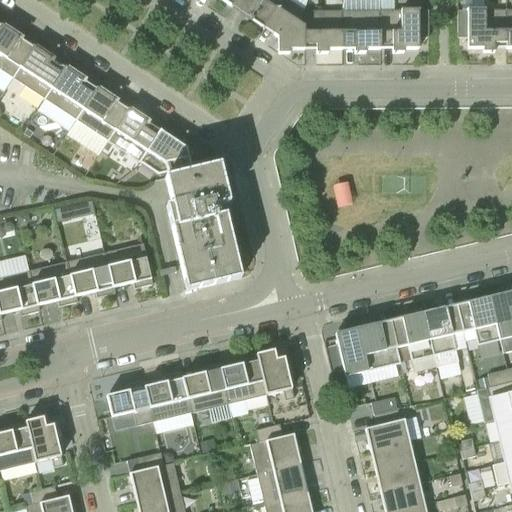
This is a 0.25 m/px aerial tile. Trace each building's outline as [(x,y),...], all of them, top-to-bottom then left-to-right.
[(217,0),(230,9),(236,0),(217,0)] [(236,0),(230,9),(262,30),(281,0),(236,0)] [(289,52),(303,51),(305,13),(304,13),(304,12),(285,0),(281,0),(262,30),(263,30),(264,30),(277,39),(277,56),(289,56),(289,52)] [(511,10),(505,11),(505,12),(493,12),(493,50),(511,50),(511,10)] [(391,12),(391,51),(391,55),(403,55),(403,51),(418,51),(418,11),(400,12),(391,12)] [(493,54),(493,50),(493,12),(484,12),(484,11),(467,11),(467,50),(482,50),(482,54),(493,54)] [(327,51),(353,51),(353,12),(340,12),(340,13),(305,13),(303,51),(315,51),(315,55),(327,55),(327,51)] [(365,51),(391,51),(391,12),(380,13),(380,12),(353,12),(353,51),(353,55),(365,55),(365,51)] [(0,29),(0,72),(12,80),(33,49),(1,28),(0,29)] [(12,80),(44,101),(64,70),(33,49),(12,80)] [(44,101),(76,122),(96,91),(64,70),(44,101)] [(76,122),(107,143),(128,112),(96,91),(76,122)] [(140,164),(160,133),(159,132),(128,112),(107,143),(138,164),(139,165),(140,164)] [(167,179),(191,173),(186,150),(161,133),(160,133),(140,164),(158,176),(166,174),(167,179)] [(183,293),(240,280),(223,206),(228,205),(219,166),(191,173),(167,179),(164,180),(171,206),(165,208),(185,292),(182,292),(183,293)] [(350,178),(335,179),(338,204),(353,202),(350,178)] [(61,225),(95,217),(92,204),(58,212),(61,225)] [(104,255),(113,289),(132,285),(134,291),(152,286),(142,245),(104,255)] [(114,295),(113,289),(104,255),(66,264),(75,299),(95,294),(96,300),(114,295)] [(77,304),(75,299),(66,264),(28,273),(38,308),(57,303),(58,309),(77,304)] [(39,313),(38,308),(28,273),(0,279),(0,316),(19,312),(21,318),(39,313)] [(511,338),(511,299),(511,293),(489,299),(500,342),(511,338)] [(476,347),(500,342),(489,299),(456,306),(463,334),(473,331),(476,347)] [(423,314),(433,357),(455,352),(451,337),(463,334),(456,306),(423,314)] [(400,365),(433,357),(423,314),(390,322),(400,365)] [(367,373),(400,365),(390,322),(357,330),(367,373)] [(344,378),(367,373),(357,330),(334,336),(344,378)] [(256,356),(266,397),(282,393),(284,403),(293,401),(283,359),(275,361),(273,352),(256,356)] [(228,406),(266,397),(256,356),(238,360),(240,366),(220,371),(228,406)] [(191,415),(228,406),(220,371),(219,365),(200,369),(202,375),(183,380),(191,415)] [(511,382),(511,370),(507,371),(487,376),(490,388),(511,382)] [(194,429),(191,415),(183,380),(182,380),(181,374),(163,378),(164,384),(145,389),(153,424),(156,438),(194,429)] [(495,422),(511,418),(511,382),(490,388),(475,392),(483,424),(495,422)] [(135,428),(153,424),(145,389),(143,383),(125,387),(126,393),(105,398),(111,419),(132,414),(135,428)] [(396,411),(393,399),(375,403),(370,405),(373,416),(396,411)] [(369,454),(408,443),(403,421),(399,422),(396,411),(373,416),(376,428),(364,431),(369,454)] [(500,443),(511,440),(511,418),(495,422),(500,443)] [(25,423),(35,464),(51,461),(53,470),(62,468),(53,427),(45,429),(42,419),(25,423)] [(0,472),(35,464),(25,423),(7,428),(9,433),(0,435),(0,472)] [(273,428),(255,432),(258,444),(282,439),(279,426),(273,428)] [(446,445),(457,443),(455,432),(444,434),(446,445)] [(256,476),(299,465),(292,436),(282,439),(258,444),(249,447),(256,476)] [(505,464),(511,462),(511,440),(500,443),(505,464)] [(459,452),(472,449),(470,441),(460,443),(461,446),(458,446),(459,452)] [(374,473),(413,464),(408,443),(369,454),(374,473)] [(462,461),(474,458),(472,449),(459,452),(462,461)] [(445,467),(456,464),(454,453),(442,456),(445,467)] [(163,467),(160,455),(126,463),(129,475),(163,467)] [(379,494),(418,485),(413,464),(374,473),(379,494)] [(138,504),(179,494),(172,465),(163,467),(129,475),(133,494),(135,493),(138,504)] [(263,505),(307,494),(299,465),(256,476),(263,505)] [(449,488),(461,485),(458,474),(446,477),(449,488)] [(470,494),(482,491),(480,483),(467,486),(470,494)] [(383,511),(397,511),(423,506),(418,485),(379,494),(383,511)] [(30,494),(33,506),(56,501),(53,488),(41,491),(30,494)] [(472,503),(484,500),(482,491),(470,494),(472,503)] [(139,511),(183,511),(179,494),(138,504),(139,511)] [(264,511),(309,511),(307,494),(263,505),(264,511)] [(454,509),(466,506),(463,495),(452,497),(454,509)] [(70,511),(67,498),(56,501),(33,506),(25,508),(26,511),(70,511)]
